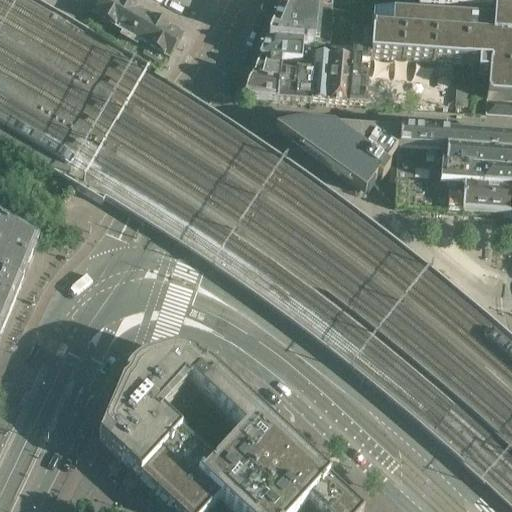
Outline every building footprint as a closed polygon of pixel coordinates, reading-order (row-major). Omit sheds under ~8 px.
[(128,44),(144,17),(115,0),(102,0),(92,18),(122,35),(120,39),(128,44)] [(330,13),(331,0),(286,0),(282,9),(330,13)] [(511,18),(511,0),(405,0),(405,10),(494,16),(511,18)] [(370,37),(371,21),(330,13),(282,9),(267,45),(314,50),(331,51),(351,52),(352,35),(370,37)] [(511,18),(494,16),(493,27),(372,18),(371,21),(370,37),(369,61),(478,68),(477,79),(488,80),(485,119),(511,121),(511,18)] [(168,63),(182,39),(144,17),(128,44),(137,49),(139,45),(168,63)] [(365,111),(369,61),(370,37),(352,35),(351,52),(350,63),(346,109),(365,111)] [(125,49),(113,42),(110,48),(121,55),(125,49)] [(313,61),(314,55),(314,50),(267,45),(259,63),(293,65),(313,66),(313,61)] [(137,56),(125,49),(121,55),(133,62),(137,56)] [(326,108),(330,62),(313,61),(313,66),(310,107),(326,108)] [(346,109),(350,63),(330,62),(326,108),(346,109)] [(279,74),(280,64),(259,63),(252,81),(278,83),(279,74)] [(310,107),(313,66),(293,65),(292,75),(291,106),(310,107)] [(291,106),(292,75),(279,74),(278,83),(277,105),(291,106)] [(277,105),(278,83),(252,81),(243,101),(277,105)] [(313,221),(273,189),(287,171),(281,167),(214,252),(196,238),(198,232),(216,201),(211,197),(236,138),(240,141),(240,140),(252,148),(253,146),(230,131),(230,132),(229,133),(187,233),(202,261),(211,267),(213,265),(255,294),(313,221)] [(386,169),(397,153),(399,137),(398,137),(318,132),(312,131),(304,131),(296,132),(288,133),(282,134),(277,136),(287,143),(285,146),(349,192),(352,189),(364,198),(377,180),(381,184),(390,171),(386,169)] [(511,159),(511,142),(453,139),(399,135),(399,137),(397,153),(511,159)] [(511,159),(397,153),(395,187),(511,193),(511,159)] [(511,219),(511,199),(511,193),(395,187),(394,212),(511,219)] [(345,274),(376,234),(347,212),(335,204),(304,243),(345,274)] [(37,248),(0,224),(0,256),(29,269),(37,248)] [(390,310),(422,270),(382,238),(350,278),(390,310)] [(302,328),(345,274),(304,243),(261,298),(302,328)] [(20,290),(29,269),(0,256),(0,282),(20,290)] [(417,370),(467,307),(427,274),(378,337),(417,370)] [(348,363),(390,310),(350,278),(308,332),(348,363)] [(0,339),(20,290),(0,282),(0,339)] [(511,345),(472,311),(422,374),(475,419),(476,418),(511,379),(511,345)] [(417,370),(378,337),(353,368),(393,400),(417,370)] [(107,457),(166,511),(213,511),(219,506),(225,511),(360,511),(303,458),(302,458),(301,458),(293,451),(292,451),(291,451),(290,451),(279,464),(273,458),(285,445),(286,444),(286,443),(285,442),(226,387),(225,387),(224,387),(216,380),(196,364),(192,362),(189,360),(185,359),(182,358),(178,357),(174,357),(170,357),(166,358),(162,358),(146,363),(146,364),(145,364),(107,455),(107,456),(107,457)] [(475,419),(422,374),(398,404),(432,433),(430,435),(449,451),(449,450),(451,452),(477,424),(475,422),(477,419),(476,418),(475,419)] [(504,500),(511,491),(511,456),(510,456),(487,482),(486,483),(486,484),(487,484),(489,487),(504,500)] [(96,503),(91,510),(93,511),(105,511),(107,511),(96,503)]
